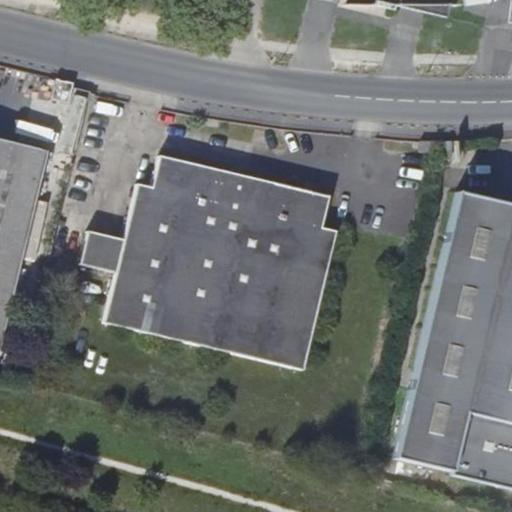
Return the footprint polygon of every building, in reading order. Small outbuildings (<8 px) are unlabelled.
[(339,0),(338,6),(372,5),(373,0),(445,18),(449,0),(339,0)] [(72,83),(54,79),(50,99),(68,103),(72,83)] [(0,344),(47,148),(0,136),(0,344)] [(432,142),(420,141),(419,152),(432,153),(432,142)] [(451,141),(438,142),(438,153),(452,152),(451,141)] [(138,179),(126,234),(89,226),(81,259),(118,269),(107,317),(228,345),(306,362),(337,223),(323,220),(329,189),(160,151),(152,182),(138,179)] [(511,205),(455,192),(392,457),(450,471),(449,475),(511,489),(511,205)]
